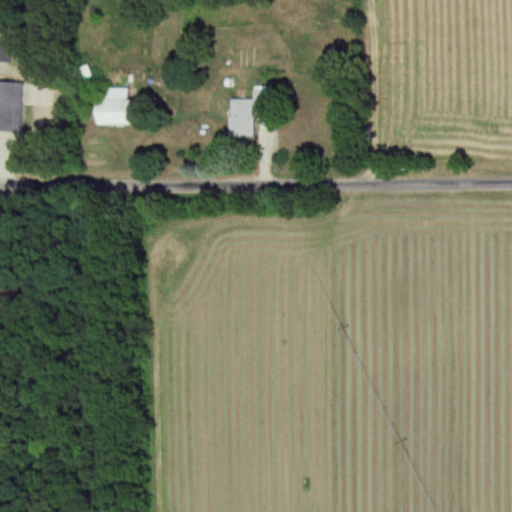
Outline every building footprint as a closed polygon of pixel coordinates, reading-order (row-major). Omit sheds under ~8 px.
[(0,61),(13,62),(13,46),(0,46),(0,61)] [(0,130),(25,132),(26,83),(0,82),(0,130)] [(235,100),(235,137),(258,137),(258,109),(276,109),(277,88),(259,87),(259,100),(235,100)] [(138,125),(138,99),(132,99),(132,89),(104,89),(104,125),(138,125)] [(0,264),(0,312),(22,310),(18,263),(0,264)]
